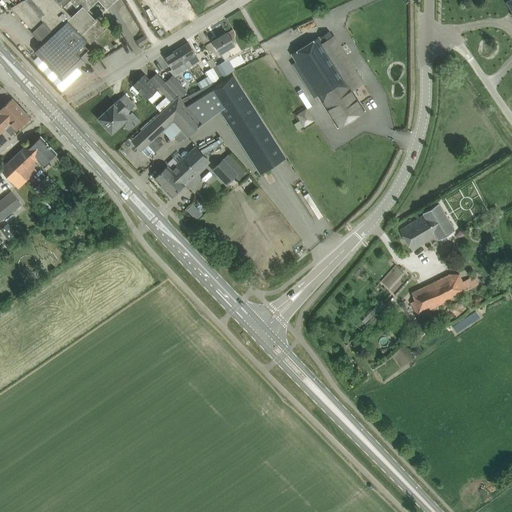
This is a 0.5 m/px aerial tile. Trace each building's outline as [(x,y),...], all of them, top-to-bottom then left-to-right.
[(35,61),(63,90),(72,81),(75,79),(70,74),(85,60),(84,59),(91,52),(84,44),(81,46),(76,41),(78,38),(75,35),(78,32),(72,26),(66,20),(72,15),(63,6),(69,0),(74,0),(81,7),(82,6),(85,8),(87,6),(90,9),(99,1),(99,0),(109,0),(113,4),(116,0),(25,0),(12,8),(33,31),(32,32),(43,44),(35,51),(39,55),(34,60),(35,61)] [(99,0),(99,1),(107,9),(113,4),(109,0),(99,0)] [(87,41),(90,44),(107,27),(98,18),(96,20),(88,11),(85,8),(82,6),(81,7),(72,15),(66,20),(72,26),(78,32),(75,35),(78,38),(76,41),(81,46),(84,44),(87,41)] [(213,41),(225,60),(232,56),(227,48),(234,44),(227,33),(213,41)] [(145,36),(137,41),(140,45),(147,40),(145,36)] [(322,43),(319,37),(292,54),(338,127),(365,110),(352,90),(363,83),(334,36),(322,43)] [(188,42),(181,47),(178,49),(188,66),(199,59),(196,54),(188,42)] [(165,57),(172,68),(176,74),(183,70),(188,66),(178,49),(165,57)] [(217,66),(223,76),(231,72),(224,61),(217,66)] [(223,76),(217,66),(213,68),(213,67),(206,71),(212,83),(223,76)] [(178,96),(166,81),(163,78),(157,72),(150,79),(152,82),(166,97),(171,102),(178,96)] [(261,173),(286,157),(232,73),(182,99),(181,99),(180,98),(179,96),(172,103),(132,140),(142,150),(163,131),(173,121),(174,122),(181,130),(188,136),(188,137),(204,122),(213,116),(221,110),(261,173)] [(134,85),(147,98),(156,89),(157,89),(144,75),(134,85)] [(166,81),(178,96),(179,96),(180,98),(187,91),(173,75),(166,81)] [(306,106),(311,103),(301,87),(296,89),(306,106)] [(112,133),(116,129),(126,120),(127,121),(124,125),(128,130),(139,120),(132,113),(129,116),(125,112),(133,105),(125,94),(114,104),(114,103),(98,118),(112,133)] [(160,112),(171,102),(166,97),(155,106),(160,112)] [(31,117),(12,98),(1,109),(0,107),(0,134),(6,129),(12,135),(17,130),(18,130),(31,117)] [(303,126),(314,120),(307,107),(296,113),(303,126)] [(181,130),(175,136),(180,142),(184,139),(187,137),(188,136),(181,130)] [(37,159),(44,165),(57,153),(42,137),(39,137),(28,148),(26,146),(1,169),(18,187),(36,170),(34,167),(38,163),(35,161),(37,159)] [(164,187),(167,184),(203,154),(197,147),(172,170),(168,166),(155,178),(163,187),(164,187)] [(172,197),(176,193),(210,161),(203,154),(167,184),(164,187),(163,187),(172,197)] [(213,171),(224,183),(234,173),(223,161),(213,171)] [(12,191),(0,200),(0,220),(22,204),(12,191)] [(195,219),(203,214),(194,203),(187,208),(195,219)] [(400,230),(413,250),(437,235),(439,239),(455,229),(439,203),(423,212),(424,214),(400,230)] [(16,233),(8,223),(1,228),(9,239),(16,233)] [(417,315),(467,290),(463,282),(455,285),(449,274),(412,293),(415,300),(411,302),(417,315)] [(471,278),(467,280),(471,288),(479,284),(476,278),(472,280),(471,278)]
